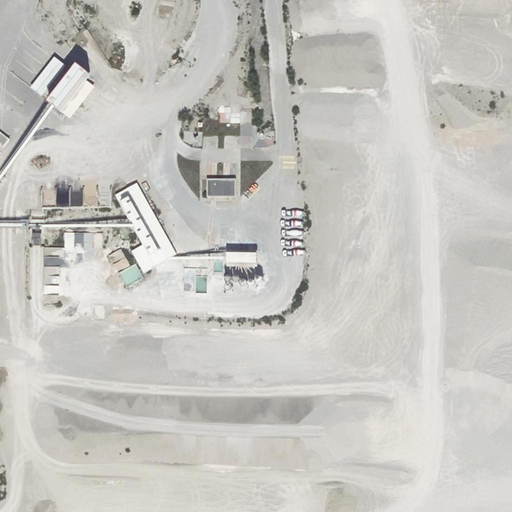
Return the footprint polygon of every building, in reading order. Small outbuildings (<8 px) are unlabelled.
[(64,64),(58,60),(36,89),(41,93),(64,64)] [(50,105),(61,114),(90,76),(79,67),(50,105)] [(0,144),(4,147),(10,140),(0,132),(0,144)] [(208,179),(207,197),(236,197),(236,180),(208,179)] [(155,267),(177,254),(138,184),(116,196),(155,267)] [(41,189),(42,207),(68,206),(67,188),(41,189)] [(107,257),(111,265),(114,263),(127,287),(142,278),(134,264),(130,267),(120,250),(107,257)] [(258,266),(258,255),(228,254),(228,265),(258,266)] [(204,276),(195,277),(195,269),(183,269),(184,292),(205,290),(204,276)]
